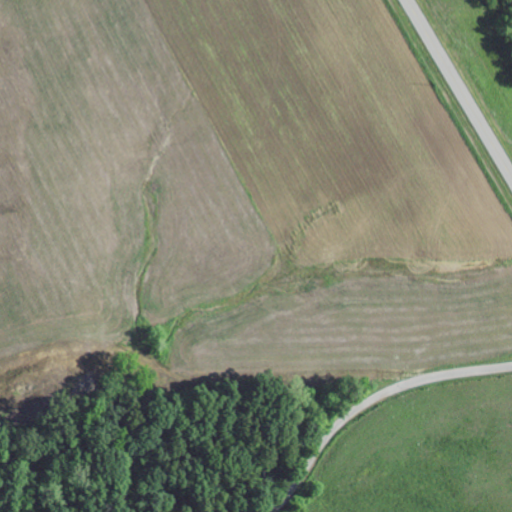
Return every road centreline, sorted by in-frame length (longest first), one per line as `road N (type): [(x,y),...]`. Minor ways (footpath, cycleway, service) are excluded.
road 1 (residential): [(511,368),(421,382),(363,410),(325,444),(278,511)]
road 2 (secondary): [(511,165),(409,0)]
